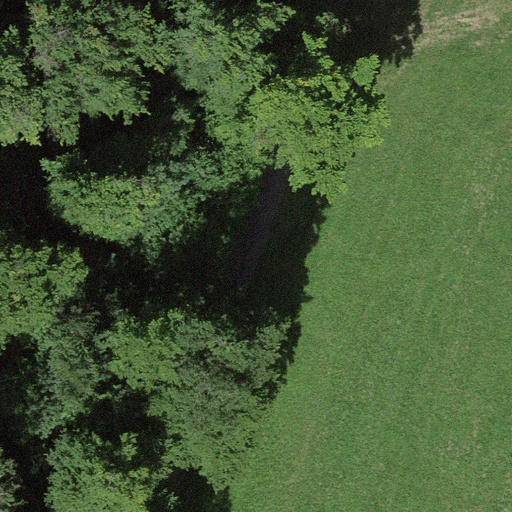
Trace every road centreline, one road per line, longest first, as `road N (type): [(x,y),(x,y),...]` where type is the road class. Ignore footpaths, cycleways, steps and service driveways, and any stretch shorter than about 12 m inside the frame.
road 1 (unclassified): [(322,0),(216,295),(120,511)]
road 2 (track): [(511,26),(296,84)]
